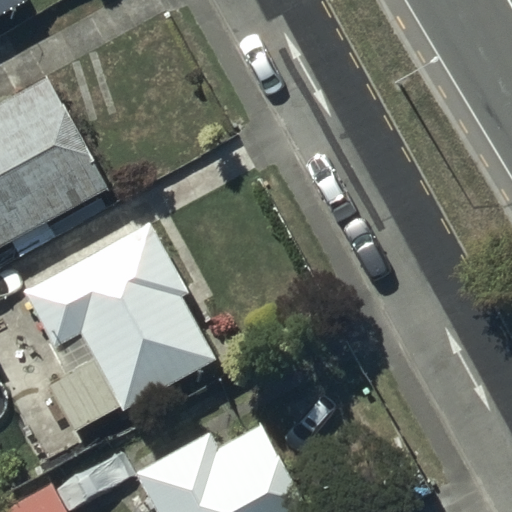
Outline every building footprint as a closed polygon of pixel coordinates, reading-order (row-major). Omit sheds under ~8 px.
[(0,0),(0,10),(17,0),(0,0)] [(0,110),(0,242),(108,185),(53,83),(0,110)] [(53,346),(66,369),(50,378),(77,428),(123,403),(126,408),(220,358),(184,290),(189,288),(153,218),(25,285),(56,345),(53,346)] [(138,468),(161,511),(317,511),(273,433),(243,451),(221,446),(212,429),(138,468)] [(0,509),(0,511),(73,511),(54,478),(0,509)]
